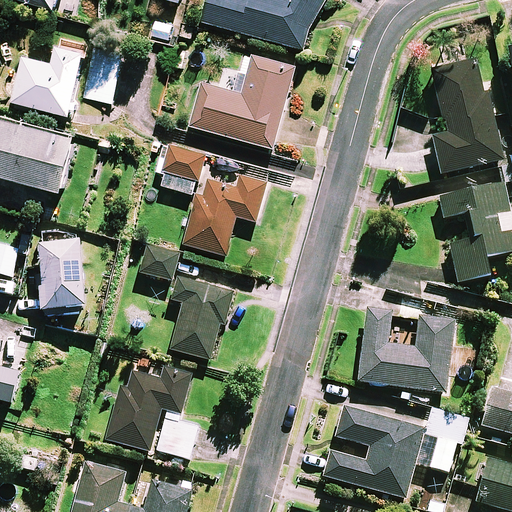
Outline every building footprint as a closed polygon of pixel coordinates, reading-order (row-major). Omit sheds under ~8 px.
[(17,0),(56,9),(58,0),(17,0)] [(327,0),(209,0),(203,22),(306,50),(317,11),(324,13),(327,0)] [(171,24),(155,23),(154,38),(170,39),(171,24)] [(21,72),(6,68),(0,94),(15,97),(14,103),(71,116),(85,55),(58,48),(54,64),(25,57),(21,72)] [(123,55),(99,50),(89,99),(113,104),(123,55)] [(297,67),(254,55),(248,78),(239,75),(234,92),(204,83),(192,126),(275,149),(297,67)] [(484,96),(476,62),(432,73),(447,135),(433,138),(442,175),(503,161),(488,95),(484,96)] [(77,137),(0,117),(0,175),(63,192),(77,137)] [(162,186),(193,194),(196,180),(201,181),(208,154),(171,146),(162,186)] [(269,183),(242,176),(239,188),(209,180),(204,197),(198,195),(184,247),(227,259),(238,216),(258,222),(269,183)] [(511,253),(511,224),(503,185),(440,198),(444,220),(464,215),(470,242),(450,246),(458,283),(489,276),(485,259),(511,253)] [(84,309),(80,243),(38,246),(42,311),(84,309)] [(19,252),(0,246),(0,275),(11,278),(19,252)] [(180,256),(149,248),(141,274),(172,283),(180,256)] [(234,294),(178,280),(173,301),(183,303),(171,351),(211,361),(220,325),(225,327),(234,294)] [(391,313),(368,310),(359,383),(446,394),(455,322),(419,317),(415,348),(387,345),(391,313)] [(19,373),(0,369),(0,400),(12,403),(19,373)] [(179,423),(181,416),(191,377),(164,370),(161,381),(132,373),(128,390),(121,389),(107,441),(150,453),(151,450),(189,461),(199,429),(179,423)] [(511,395),(492,390),(481,427),(511,435),(511,395)] [(405,499),(424,430),(344,408),(336,438),(370,447),(366,463),(330,453),(324,477),(405,499)] [(511,511),(511,467),(488,461),(477,504),(511,511)] [(187,511),(192,492),(190,491),(191,485),(182,483),(180,488),(151,481),(143,510),(118,504),(125,475),(86,464),(72,511),(187,511)]
